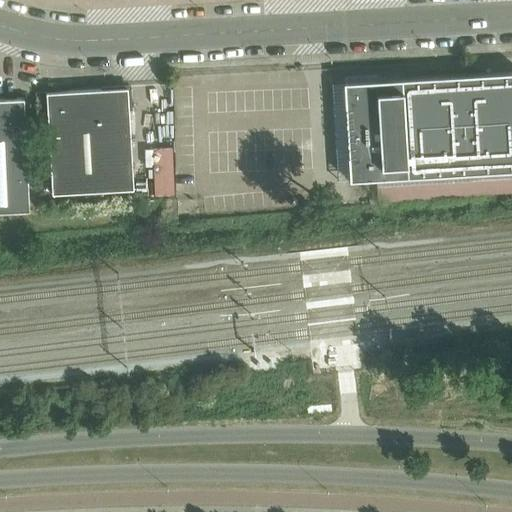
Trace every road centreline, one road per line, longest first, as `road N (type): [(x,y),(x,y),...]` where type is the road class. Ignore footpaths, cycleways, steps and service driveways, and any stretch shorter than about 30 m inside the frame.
road 1 (tertiary): [(511,19),(67,44),(0,28)]
road 2 (secondary): [(0,482),(375,483),(511,498)]
road 3 (secondary): [(511,446),(201,438),(0,452)]
